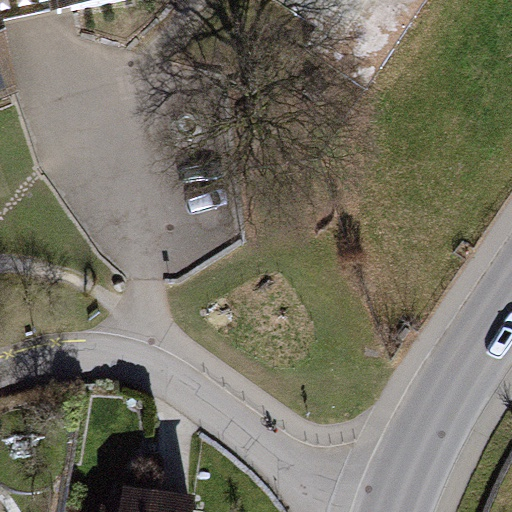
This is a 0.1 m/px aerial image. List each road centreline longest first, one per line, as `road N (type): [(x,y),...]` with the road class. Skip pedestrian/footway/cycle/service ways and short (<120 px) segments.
road 1 (residential): [(39,47),(145,288),(134,363)]
road 2 (residential): [(134,363),(176,383),(267,452),(392,509)]
road 3 (tertiary): [(392,509),(432,414),(511,297)]
road 4 (residential): [(0,375),(56,358),(134,363)]
